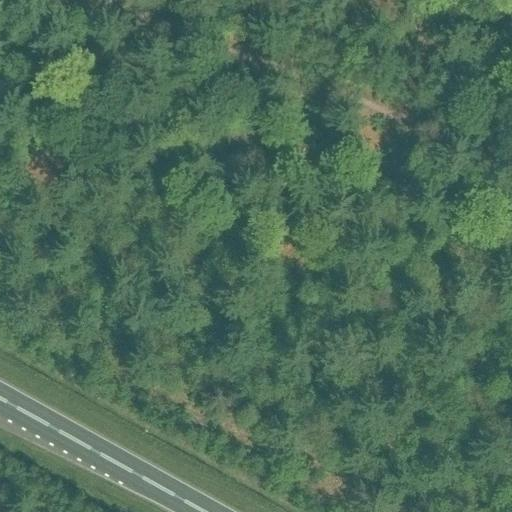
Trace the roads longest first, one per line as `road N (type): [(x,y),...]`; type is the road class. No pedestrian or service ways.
road 1 (track): [(88,0),(511,180)]
road 2 (trunk): [(199,511),(0,400)]
